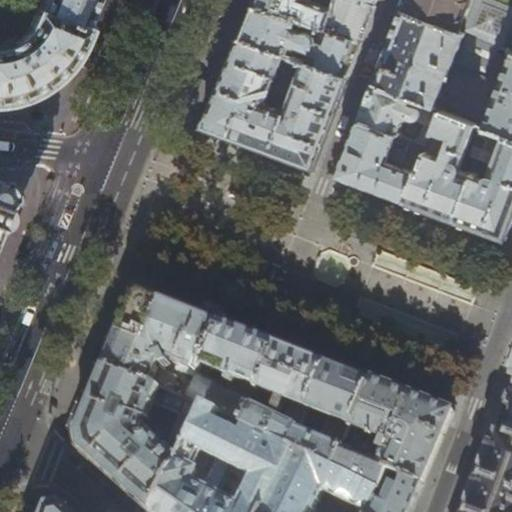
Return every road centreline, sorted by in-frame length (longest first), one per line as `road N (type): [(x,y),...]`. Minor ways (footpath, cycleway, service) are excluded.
road 1 (primary): [(0,422),(109,156)]
road 2 (residential): [(435,511),(511,304)]
road 3 (primary): [(109,156),(173,0)]
